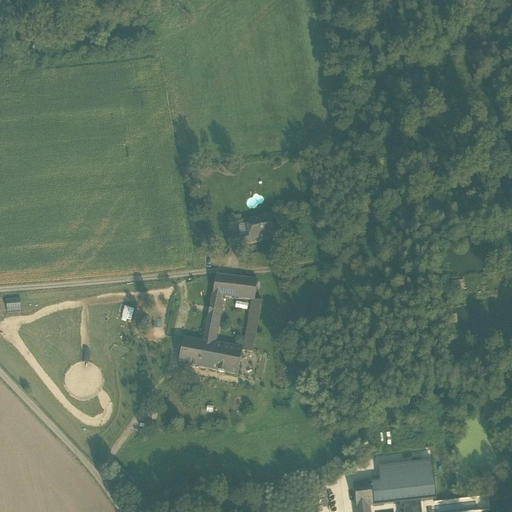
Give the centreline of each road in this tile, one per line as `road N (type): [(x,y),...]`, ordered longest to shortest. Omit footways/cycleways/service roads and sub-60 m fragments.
road 1 (track): [(337,0),(372,212),(365,228),(301,263),(0,290)]
road 2 (unclassified): [(126,511),(0,371)]
